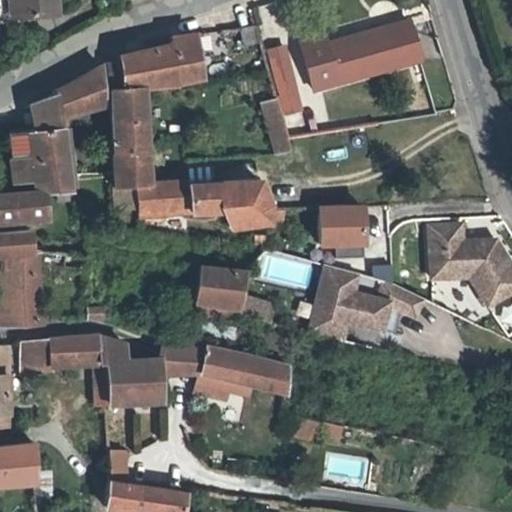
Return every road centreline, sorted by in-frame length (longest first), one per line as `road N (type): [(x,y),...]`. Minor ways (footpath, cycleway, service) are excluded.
road 1 (residential): [(201,0),(132,17),(0,94)]
road 2 (residential): [(452,0),(511,177)]
